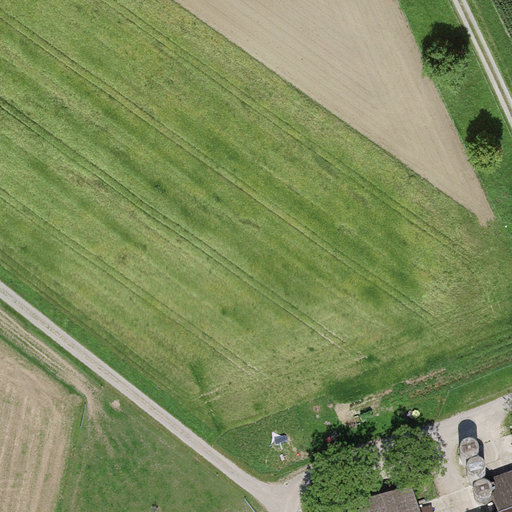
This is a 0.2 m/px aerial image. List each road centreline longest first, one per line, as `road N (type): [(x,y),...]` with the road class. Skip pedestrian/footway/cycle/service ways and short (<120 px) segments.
road 1 (track): [(0,294),(276,501),(280,511)]
road 2 (track): [(276,501),(511,408)]
road 3 (track): [(455,0),(511,123)]
